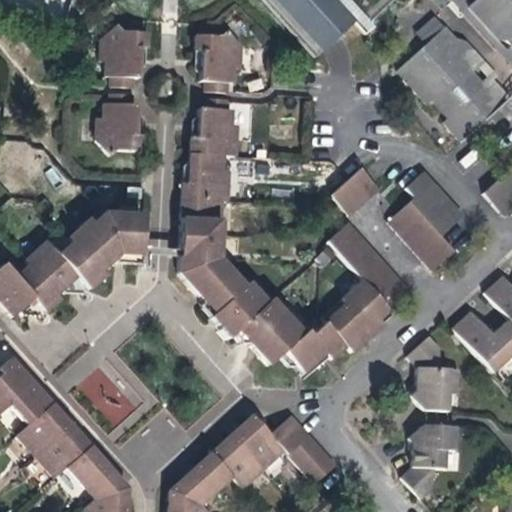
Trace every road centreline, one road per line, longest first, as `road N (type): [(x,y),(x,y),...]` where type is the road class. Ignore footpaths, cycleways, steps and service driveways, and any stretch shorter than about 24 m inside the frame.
road 1 (unknown): [(46,377),(139,501),(215,404),(243,386),(160,275)]
road 2 (residential): [(416,511),(337,422),(329,392),(511,226)]
road 3 (unknown): [(160,275),(46,377)]
